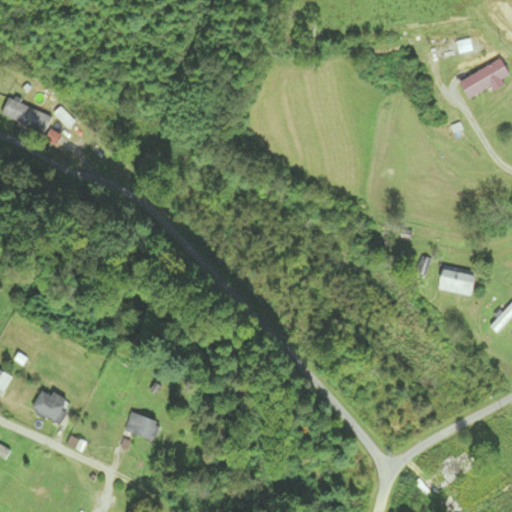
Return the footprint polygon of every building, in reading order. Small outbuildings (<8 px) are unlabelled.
[(457,43),(457,53),(470,53),(470,43),(457,43)] [(487,88),(490,92),(501,85),(499,81),(508,76),(498,59),(457,83),(466,100),(487,88)] [(44,136),(52,118),(9,99),(1,117),(44,136)] [(435,290),(469,298),(475,275),(440,267),(435,290)] [(11,378),(0,371),(0,390),(3,392),(11,378)] [(57,426),(68,407),(38,389),(27,408),(57,426)] [(121,431),(150,445),(158,426),(129,413),(121,431)] [(428,476),(440,493),(481,462),(469,446),(428,476)] [(436,507),(440,511),(460,511),(462,510),(449,495),(436,507)]
